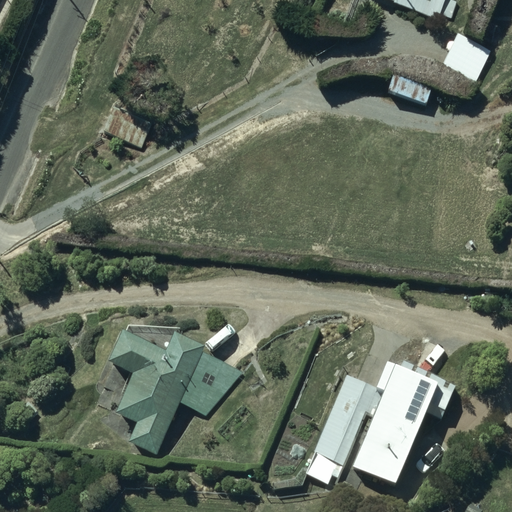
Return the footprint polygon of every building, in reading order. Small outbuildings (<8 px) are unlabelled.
[(397,0),(438,18),(441,12),(452,17),(459,1),(455,0),(397,0)] [(472,34),(456,68),(475,77),(491,43),(472,34)] [(115,104),(105,129),(142,145),(153,121),(115,104)] [(175,329),(166,349),(123,325),(106,358),(133,372),(116,412),(136,421),(128,442),(156,454),(179,401),(206,415),(245,370),(201,349),(204,344),(175,329)] [(375,384),(346,372),(314,449),(344,461),(335,481),(349,487),(359,464),(395,479),(424,409),(442,420),(455,382),(402,355),(399,362),(386,357),(375,384)]
